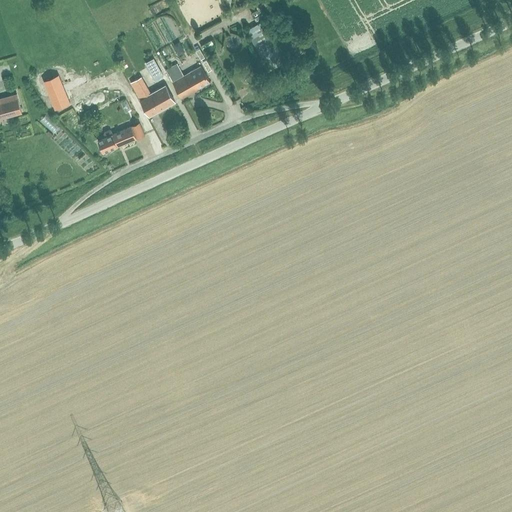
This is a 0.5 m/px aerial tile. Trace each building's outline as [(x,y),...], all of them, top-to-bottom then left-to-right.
[(257,18),(244,25),(250,36),(263,29),(257,18)] [(177,49),(184,46),(178,35),(172,38),(177,49)] [(177,63),(166,70),(173,81),(181,97),(210,81),(202,66),(190,73),(190,72),(184,75),(177,63)] [(155,79),(163,75),(159,66),(150,71),(155,79)] [(59,74),(44,80),(47,87),(55,108),(70,102),(62,81),(59,74)] [(141,76),(131,82),(148,112),(147,112),(150,115),(175,101),(166,85),(151,93),(141,76)] [(0,98),(0,117),(20,113),(15,94),(0,98)] [(106,136),(98,140),(103,152),(136,138),(136,137),(137,136),(137,137),(145,134),(139,122),(132,125),(133,126),(132,127),(131,126),(113,133),(111,130),(109,129),(105,131),(104,133),(106,136)]
